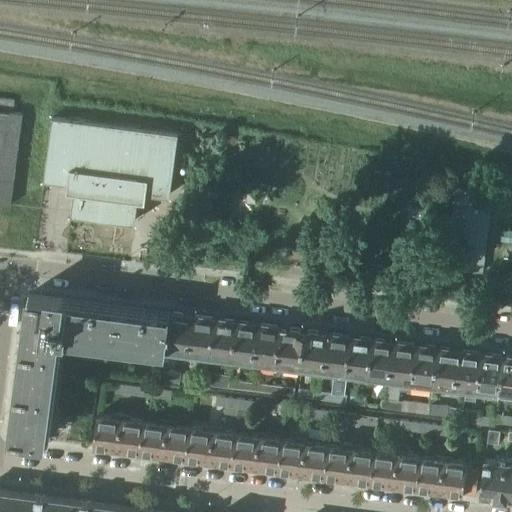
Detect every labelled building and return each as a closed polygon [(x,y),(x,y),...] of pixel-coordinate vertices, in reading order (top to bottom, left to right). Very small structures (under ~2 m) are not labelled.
[(0,204),(10,206),(22,113),(13,112),(14,100),(0,97),(0,204)] [(71,213),(134,222),(135,222),(138,198),(145,199),(146,192),(170,195),(178,131),(52,115),(44,178),(68,182),(67,189),(74,190),(71,213)] [(447,267),(482,271),(491,192),(456,187),(447,267)] [(406,219),(405,227),(421,230),(423,222),(406,219)] [(165,350),(169,312),(62,299),(62,298),(29,294),(10,435),(44,439),(56,343),(62,344),(63,336),(164,349),(163,350),(165,350)] [(206,355),(231,358),(236,321),(169,312),(165,350),(192,353),(191,357),(190,357),(190,361),(205,364),(206,355)] [(231,358),(298,367),(300,347),(304,348),(306,332),(301,331),(299,329),(236,321),(231,358)] [(342,373),(369,376),(373,338),(310,330),(307,332),(306,332),(304,348),(300,347),(298,367),(335,372),(334,379),(341,380),(342,373)] [(385,399),(398,401),(399,390),(410,391),(411,382),(434,384),(439,347),(373,338),(369,376),(388,378),(385,399)] [(476,390),(498,393),(503,355),(439,347),(434,384),(458,388),(457,393),(458,393),(457,398),(474,400),(476,390)] [(498,393),(511,394),(511,356),(503,355),(498,393)] [(162,370),(161,382),(180,385),(180,381),(181,373),(181,372),(162,370)] [(180,381),(228,387),(230,375),(212,373),(211,377),(181,373),(180,381)] [(237,380),(236,388),(294,396),(295,387),(237,380)] [(172,390),(116,383),(115,392),(171,399),(172,390)] [(298,396),(346,403),(347,394),(299,388),(298,396)] [(265,402),(217,396),(215,405),(264,411),(265,402)] [(494,422),(495,417),(478,415),(478,412),(468,410),(448,407),(403,401),(398,401),(385,399),(382,399),(381,407),(477,420),(477,424),(494,426),(494,422)] [(357,414),(309,408),(307,417),(355,423),(357,414)] [(93,446),(140,452),(144,420),(97,414),(93,446)] [(496,414),(495,417),(494,422),(507,424),(508,415),(496,414)] [(140,452),(186,458),(190,426),(144,420),(140,452)] [(449,426),(401,420),(399,429),(448,435),(449,426)] [(186,458),(232,464),(236,432),(190,426),(186,458)] [(488,429),(487,443),(498,444),(500,431),(488,429)] [(232,464),(278,470),(282,438),(236,432),(232,464)] [(278,470),(324,476),(328,444),(282,438),(278,470)] [(324,476),(370,482),(374,450),(328,444),(324,476)] [(370,482),(416,488),(420,456),(374,450),(370,482)] [(463,494),(463,492),(466,466),(467,463),(420,456),(416,488),(463,494)] [(479,496),(500,499),(506,459),(497,458),(497,462),(484,460),(479,496)] [(500,499),(511,500),(511,459),(506,459),(500,499)] [(466,466),(463,492),(475,494),(479,468),(466,466)] [(0,511),(14,511),(17,492),(0,490),(0,511)] [(35,495),(17,492),(14,511),(61,511),(63,498),(45,496),(43,495),(43,496),(36,495),(36,494),(35,494),(35,495)] [(80,501),(63,498),(61,511),(107,511),(108,504),(90,502),(90,501),(89,501),(89,502),(82,501),(82,500),(80,500),(80,501)]
